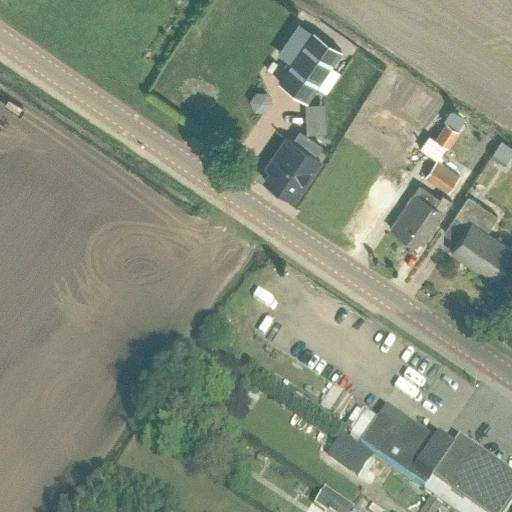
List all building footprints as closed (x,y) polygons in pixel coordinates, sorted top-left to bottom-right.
[(299,22),(272,81),(308,98),(336,39),(299,22)] [(301,100),(302,129),(322,129),(321,99),(301,100)] [(447,145),(458,129),(445,120),(434,137),(447,145)] [(321,144),(302,131),(295,141),(286,136),(267,165),(271,168),(264,178),(282,190),(285,185),(297,193),(320,159),(314,155),(321,144)] [(504,154),(510,144),(497,137),(492,147),(504,154)] [(447,191),(460,173),(437,158),(425,176),(447,191)] [(427,199),(432,202),(437,195),(419,183),(389,225),(403,235),(427,199)] [(427,199),(403,235),(417,244),(419,240),(424,243),(445,211),(444,210),(451,200),(441,193),(434,203),(432,202),(427,199)] [(494,275),(511,248),(486,231),(497,214),(467,194),(453,214),(468,224),(450,250),(479,269),(481,266),(494,275)] [(376,425),(366,418),(356,411),(343,431),(353,438),(350,442),(360,449),(424,493),(424,494),(450,511),(511,511),(511,479),(458,443),(452,451),(437,441),(432,449),(404,430),(401,435),(379,420),(376,425)] [(342,440),(328,460),(357,481),(371,462),(342,440)] [(336,504),(335,503),(328,511),(350,511),(337,503),(336,504)]
